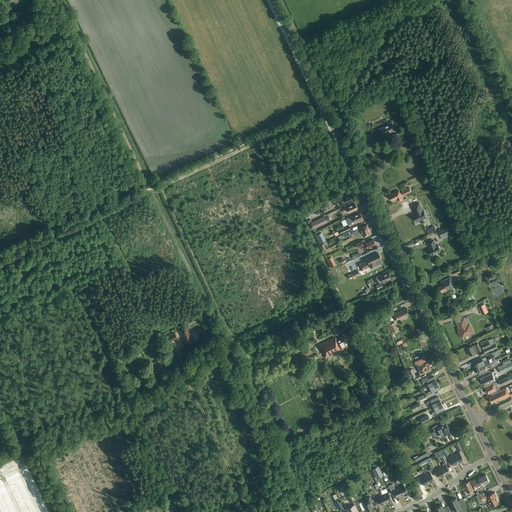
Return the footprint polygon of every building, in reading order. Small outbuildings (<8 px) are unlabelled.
[(384,126),(385,127),(380,129),(383,136),(388,134),(396,130),(393,122),(384,126)] [(404,130),(407,138),(408,137),(409,139),(416,136),(412,126),(404,130)] [(399,190),(390,195),(393,201),(398,199),(399,202),(404,200),(399,190)] [(340,205),(346,203),(353,199),(351,194),(337,201),(337,200),(334,201),(335,203),(336,206),(339,205),(340,205)] [(353,210),(357,208),(357,207),(356,205),(355,204),(355,203),(346,207),(342,209),(343,212),(348,210),(349,213),(353,211),(353,210)] [(416,222),(427,218),(423,210),(422,211),(419,203),(412,206),(416,214),(413,215),(416,222)] [(325,214),(329,223),(334,220),(331,212),(325,214)] [(359,213),(353,216),(352,216),(345,219),(347,224),(355,221),(355,222),(359,220),(362,218),(361,218),(362,217),(361,216),(359,213)] [(324,216),(310,223),(313,229),(314,228),(327,222),(324,216)] [(338,230),(340,234),(350,229),(349,225),(338,230)] [(352,229),(348,231),(342,234),(344,237),(348,235),(349,238),(358,234),(369,229),(367,225),(359,228),(356,230),(356,231),(353,232),(352,229)] [(449,233),(447,228),(438,231),(441,237),(449,233)] [(321,233),(315,235),(319,243),(325,241),(321,233)] [(373,239),(366,242),(365,240),(363,240),(355,243),(357,248),(363,245),(365,249),(367,248),(370,247),(371,248),(373,247),(373,245),(375,244),(375,243),(374,241),(373,239)] [(433,240),(428,243),(430,248),(428,249),(431,255),(441,251),(438,245),(436,246),(433,240)] [(374,262),(380,259),(379,257),(380,256),(378,253),(366,259),(369,264),(371,268),(376,266),(374,262)] [(358,264),(361,271),(368,267),(365,261),(358,264)] [(476,267),(473,261),(463,265),(465,272),(476,267)] [(348,275),(350,279),(359,274),(357,270),(348,275)] [(387,272),(380,276),(377,278),(377,277),(374,279),(376,283),(379,282),(379,280),(381,279),(383,282),(387,280),(389,279),(390,278),(387,272)] [(441,294),(455,287),(450,277),(441,282),(443,285),(438,287),(441,294)] [(488,312),(484,303),(478,306),(482,315),(488,312)] [(396,321),(409,314),(407,308),(398,312),(398,311),(392,314),(396,321)] [(461,335),(462,337),(473,332),(469,324),(467,325),(464,318),(456,321),(460,330),(459,331),(459,332),(460,334),(461,335)] [(398,330),(394,322),(388,325),(392,333),(398,330)] [(192,340),(192,339),(194,338),(194,337),(192,333),(191,333),(190,333),(186,326),(179,330),(182,336),(186,344),(192,340)] [(167,336),(169,342),(177,338),(174,333),(167,336)] [(344,348),(348,346),(343,337),(336,341),(334,337),(319,344),(325,357),(338,351),(344,348)] [(485,353),(480,355),(481,357),(487,354),(486,353),(492,350),(497,348),(495,343),(490,346),(488,340),(488,339),(480,342),(485,353)] [(470,355),(481,350),(478,343),(467,349),(470,355)] [(316,367),(322,364),(314,348),(308,351),(316,367)] [(495,361),(495,360),(494,357),(486,360),(485,358),(474,363),(476,369),(495,361)] [(425,362),(424,361),(423,359),(413,363),(418,373),(427,369),(426,368),(427,368),(433,365),(431,359),(425,362)] [(495,361),(476,369),(479,374),(487,370),(487,369),(497,365),(495,360),(495,361)] [(160,371),(166,367),(163,361),(158,363),(158,364),(151,369),(154,375),(161,371),(160,371)] [(511,361),(498,367),(500,373),(511,368),(511,361)] [(412,368),(408,370),(409,373),(414,382),(421,378),(419,374),(415,376),(412,368)] [(511,373),(498,380),(501,386),(510,381),(510,382),(511,381),(511,373)] [(492,374),(491,375),(481,379),(484,386),(495,381),(492,374)] [(429,387),(437,383),(434,376),(428,379),(426,377),(421,379),(423,384),(424,384),(427,383),(429,387)] [(139,389),(135,381),(130,384),(133,392),(139,389)] [(496,382),(494,383),(485,387),(488,394),(499,389),(496,382)] [(437,383),(429,387),(431,391),(428,392),(427,393),(428,395),(440,389),(437,383)] [(504,399),(510,396),(506,388),(498,391),(499,392),(489,397),(492,403),(503,398),(504,399)] [(433,407),(441,403),(438,397),(426,402),(427,404),(428,405),(431,403),(433,407)] [(441,403),(433,407),(435,411),(432,412),(431,413),(432,415),(444,409),(441,403)] [(428,415),(420,418),(422,423),(430,420),(428,415)] [(441,437),(450,433),(447,428),(448,428),(446,423),(439,427),(437,425),(423,432),(426,437),(432,433),(434,437),(440,434),(441,437)] [(442,451),(434,455),(437,460),(444,456),(442,451)] [(459,452),(454,455),(458,463),(464,461),(459,452)] [(458,463),(454,455),(449,458),(453,466),(458,463)] [(439,464),(440,467),(445,475),(450,473),(444,462),(439,464)] [(372,469),(377,478),(382,476),(378,466),(372,469)] [(445,475),(440,467),(435,470),(440,478),(445,475)] [(430,472),(425,475),(429,484),(434,481),(430,472)] [(422,477),(419,478),(424,486),(429,484),(425,475),(422,477)] [(467,492),(475,489),(475,490),(483,486),(482,485),(489,481),(486,475),(479,478),(478,477),(471,481),(470,482),(470,481),(463,484),(467,492)] [(398,487),(395,489),(392,484),(389,486),(393,495),(395,494),(397,497),(402,495),(398,487)] [(398,487),(402,495),(407,492),(403,484),(398,487)] [(387,492),(382,495),(386,503),(391,500),(387,492)] [(492,506),(499,503),(495,497),(496,496),(494,492),(487,496),(486,494),(480,496),(482,501),(488,498),(492,506)] [(352,505),(356,503),(351,494),(348,496),(352,505)] [(386,503),(382,495),(377,497),(381,505),(386,503)] [(367,511),(373,509),(370,503),(372,501),(370,496),(365,498),(367,502),(363,503),(367,511)] [(456,498),(450,501),(455,511),(459,509),(460,511),(467,508),(462,499),(459,501),(458,502),(456,498)] [(334,501),(339,510),(343,508),(338,499),(334,501)]
